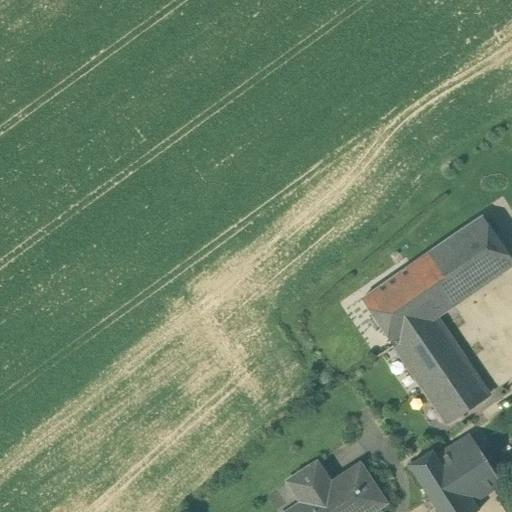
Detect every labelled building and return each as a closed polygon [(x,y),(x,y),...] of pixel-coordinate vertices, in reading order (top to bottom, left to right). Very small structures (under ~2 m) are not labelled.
[(362,300),(393,345),(438,314),(511,263),(511,261),(482,218),(362,300)] [(393,345),(446,422),(492,391),(438,314),(393,345)] [(501,486),(468,435),(435,456),(468,507),(501,486)] [(435,456),(431,450),(406,466),(435,511),(471,511),(468,507),(435,456)] [(296,511),(372,511),(384,504),(358,465),(329,484),(316,463),(288,481),(305,506),(296,511)]
